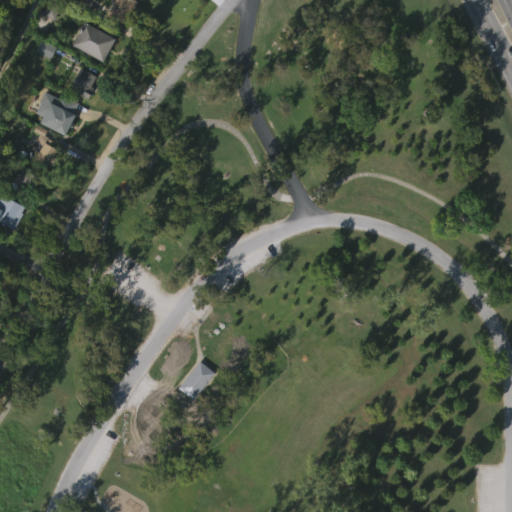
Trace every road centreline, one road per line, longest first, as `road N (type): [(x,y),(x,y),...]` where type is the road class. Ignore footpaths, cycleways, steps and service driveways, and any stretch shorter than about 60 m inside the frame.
road 1 (residential): [(0,353),(122,142),(231,0)]
road 2 (tertiary): [(308,220),(353,220),(400,235),(469,290),(506,364),(511,511)]
road 3 (tertiary): [(308,220),(243,247),(202,280),(113,398),(51,511)]
road 4 (residential): [(248,0),(240,74),(308,220)]
